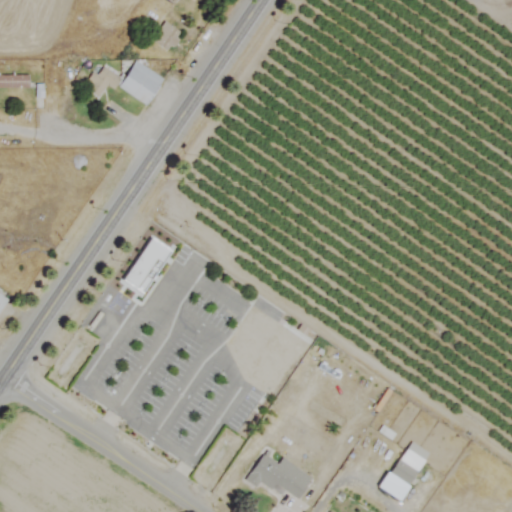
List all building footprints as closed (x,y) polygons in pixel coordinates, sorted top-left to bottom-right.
[(181,35),(164,22),(150,40),(167,53),(181,35)] [(144,107),(162,80),(135,62),(117,88),(144,107)] [(106,85),(112,90),(119,80),(102,67),(96,76),(92,73),(82,86),(97,97),(106,85)] [(0,89),(28,89),(28,76),(0,75),(0,89)] [(258,359),(244,350),(235,364),(249,373),(247,377),(274,395),(309,340),(281,323),(258,359)] [(406,488),(428,455),(410,443),(388,476),(406,488)] [(274,485),(298,500),(307,484),(260,456),(245,480),(268,494),(274,485)]
